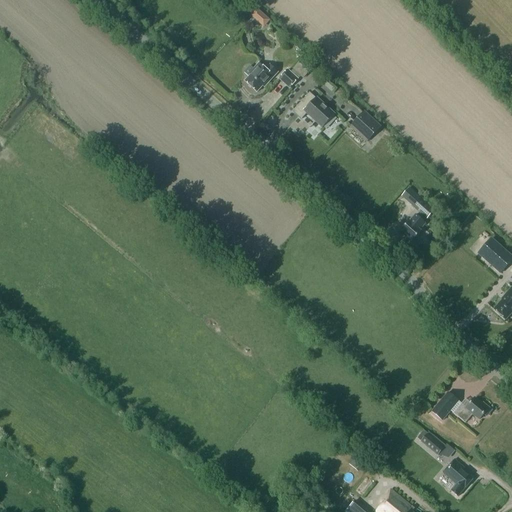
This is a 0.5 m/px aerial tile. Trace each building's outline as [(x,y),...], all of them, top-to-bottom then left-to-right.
[(260,23),(264,18),(258,12),(253,17),(260,23)] [(314,67),(304,58),(293,69),(303,78),(314,67)] [(268,84),(278,73),(270,65),(266,70),(259,64),(254,70),(255,71),(245,82),(257,93),(266,83),(268,84)] [(284,84),(290,89),(298,80),(288,70),(279,79),(284,84)] [(300,119),(306,113),(322,128),(334,115),(317,98),(316,99),(310,93),(293,112),(300,119)] [(351,126),(367,141),(380,128),(364,113),(351,126)] [(435,211),(421,199),(414,208),(427,220),(435,211)] [(425,223),(415,215),(410,221),(409,221),(401,230),(407,236),(407,237),(417,246),(422,239),(418,235),(421,231),(420,230),(425,223)] [(511,260),(511,256),(491,238),(478,253),(501,273),(511,260)] [(501,299),(502,300),(494,310),(505,320),(511,312),(511,288),(501,299)] [(448,393),(432,412),(442,421),(459,402),(448,393)] [(488,415),(491,412),(491,409),(485,404),(482,404),(474,398),(466,408),(461,404),(453,413),(465,423),(473,414),(479,420),(484,414),(485,416),(488,415)] [(421,441),(428,432),(424,429),(417,437),(421,441)] [(427,434),(421,441),(425,445),(438,456),(444,448),(432,438),(427,434)] [(448,443),(446,445),(439,455),(441,457),(443,456),(449,457),(456,449),(448,443)] [(367,459),(360,453),(349,465),(357,472),(367,459)] [(454,459),(442,473),(452,481),(457,485),(451,491),(458,496),(464,489),(473,478),(464,470),(465,469),(466,469),(454,459)] [(411,508),(412,507),(391,490),(380,503),(382,504),(376,511),(411,511),(412,511),(413,510),(411,508)] [(365,511),(353,502),(345,511),(344,511),(365,511)]
